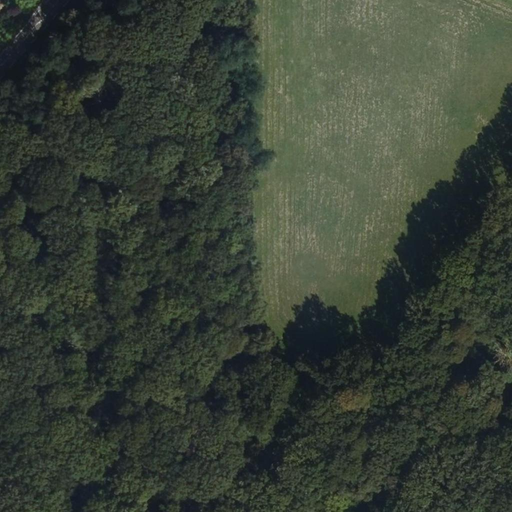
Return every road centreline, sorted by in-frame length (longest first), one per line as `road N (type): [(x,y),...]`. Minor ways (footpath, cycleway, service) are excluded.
road 1 (track): [(0,98),(244,356),(361,414),(374,397),(410,379),(511,431)]
road 2 (track): [(244,356),(235,230),(239,0)]
road 3 (track): [(410,379),(511,240)]
road 4 (track): [(361,414),(288,511)]
